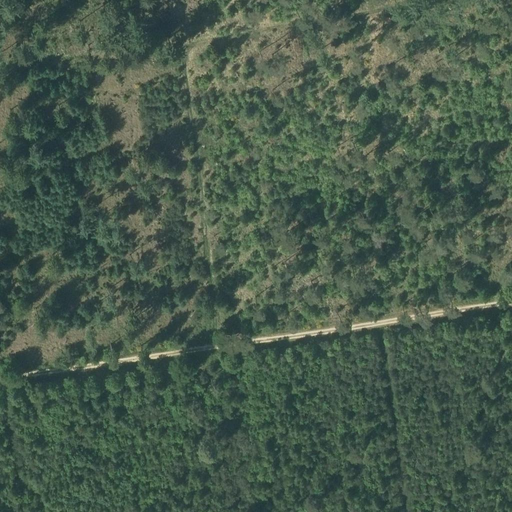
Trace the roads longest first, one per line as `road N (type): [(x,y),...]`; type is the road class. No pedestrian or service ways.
road 1 (track): [(439,0),(186,48),(219,344)]
road 2 (track): [(511,300),(219,344)]
road 3 (track): [(219,344),(3,378)]
road 4 (track): [(404,511),(379,319)]
road 5 (track): [(0,65),(186,48)]
road 6 (track): [(3,378),(23,511)]
